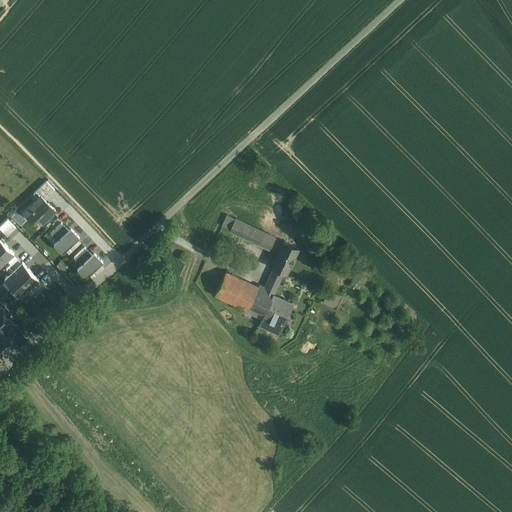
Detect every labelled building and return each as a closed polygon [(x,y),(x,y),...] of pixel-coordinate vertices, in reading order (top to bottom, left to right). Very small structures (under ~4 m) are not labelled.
[(41,195),(45,199),(55,189),(47,181),(34,193),(38,197),(41,195)] [(32,220),(36,216),(43,223),(56,211),(45,199),(41,195),(38,197),(23,211),(32,220)] [(270,248),(275,237),(235,218),(230,229),(270,248)] [(0,226),(0,228),(7,236),(16,227),(8,219),(0,226)] [(71,227),(68,229),(62,222),(51,232),(57,239),(54,243),(62,252),(65,249),(76,238),(80,235),(71,227)] [(284,241),(275,237),(270,248),(279,252),(284,241)] [(76,238),(65,249),(69,254),(81,243),(76,238)] [(298,247),(285,240),(284,241),(279,252),(272,266),(274,266),(284,271),(286,272),(298,247)] [(0,267),(14,253),(6,245),(0,250),(0,267)] [(95,251),(92,254),(85,247),(74,257),(81,264),(78,268),(86,276),(88,274),(100,263),(103,259),(95,251)] [(7,269),(11,274),(22,263),(18,259),(7,269)] [(11,274),(4,279),(13,288),(31,271),(23,262),(22,263),(11,274)] [(100,263),(88,274),(92,278),(104,267),(100,263)] [(284,271),(274,266),(264,288),(264,289),(274,293),(284,271)] [(31,271),(13,288),(22,297),(27,291),(39,280),(40,279),(31,271)] [(215,293),(248,308),(258,286),(257,286),(226,271),(215,293)] [(39,280),(27,291),(31,295),(43,285),(39,280)] [(264,288),(257,285),(257,286),(258,286),(248,308),(250,304),(265,311),(266,312),(274,293),(264,289),(264,288)] [(341,292),(331,288),(326,300),(336,305),(341,292)] [(292,302),(274,293),(266,312),(265,311),(260,323),(279,332),(292,302)] [(12,313),(0,301),(0,309),(7,318),(12,313)] [(0,339),(2,342),(16,329),(17,328),(7,318),(0,309),(0,339)]
